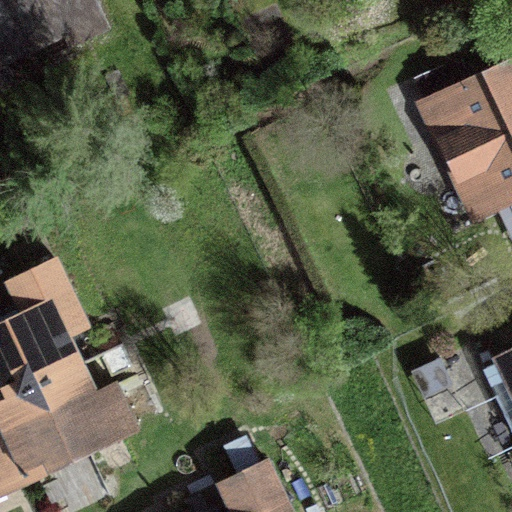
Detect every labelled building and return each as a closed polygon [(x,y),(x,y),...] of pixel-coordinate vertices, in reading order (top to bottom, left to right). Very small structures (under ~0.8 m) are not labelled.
[(121,0),(4,0),(0,2),(0,103),(138,34),(121,0)] [(511,59),(435,92),(511,272),(511,59)] [(0,289),(0,485),(137,426),(116,379),(95,388),(74,340),(91,332),(61,263),(0,289)] [(511,349),(501,354),(511,377),(511,349)] [(295,511),(271,459),(219,484),(232,511),(295,511)]
